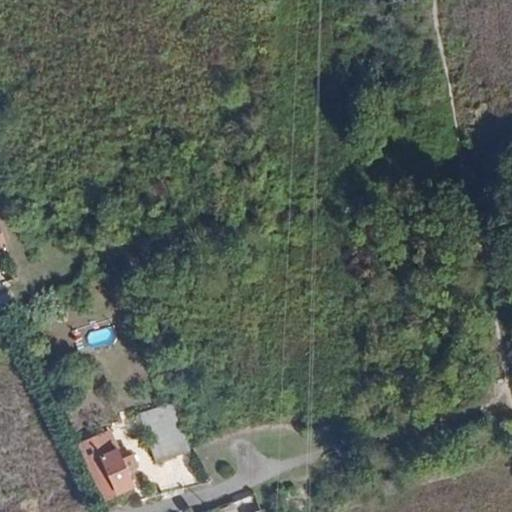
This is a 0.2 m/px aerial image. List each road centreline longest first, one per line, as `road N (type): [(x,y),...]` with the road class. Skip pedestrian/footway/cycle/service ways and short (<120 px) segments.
road 1 (track): [(0,295),(473,173)]
road 2 (track): [(511,423),(151,511)]
road 3 (track): [(473,173),(511,390)]
road 4 (track): [(438,0),(473,173)]
